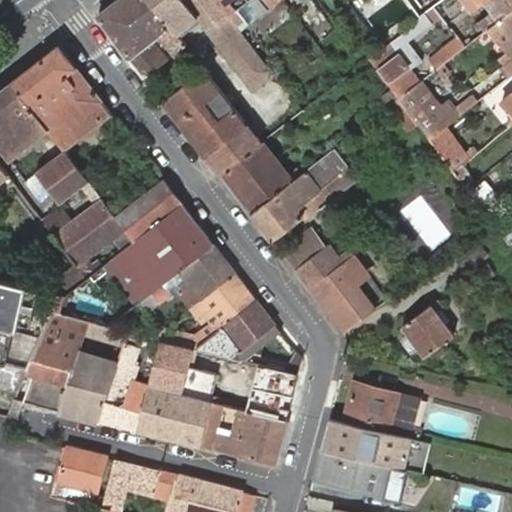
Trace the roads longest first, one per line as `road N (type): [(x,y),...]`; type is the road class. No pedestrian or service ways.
road 1 (residential): [(293,489),(323,371),(317,336),(59,0)]
road 2 (residential): [(293,489),(19,418)]
